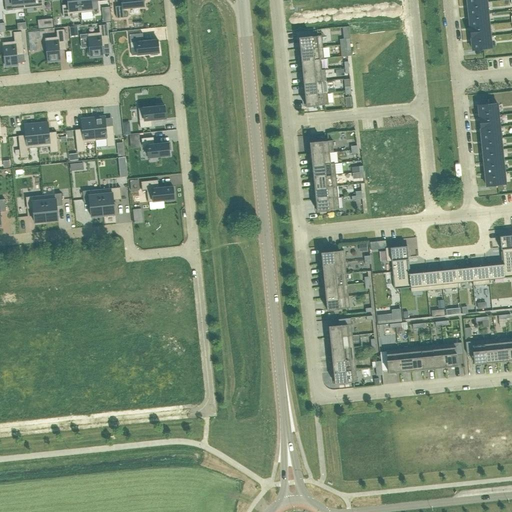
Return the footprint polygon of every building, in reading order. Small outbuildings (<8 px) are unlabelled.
[(4,0),(5,11),(24,9),(23,0),(4,0)] [(23,0),(24,9),(43,7),(42,0),(23,0)] [(67,0),(68,5),(62,5),(63,17),(70,16),(70,14),(81,13),(79,0),(67,0)] [(91,0),(79,0),(81,13),(82,21),(93,20),(92,14),(99,13),(98,2),(92,2),(91,0)] [(121,0),(122,6),(115,7),(116,19),(124,18),(123,9),(144,7),(143,0),(121,0)] [(292,0),(293,9),(295,9),(297,9),(297,8),(300,8),(300,9),(300,8),(303,8),(306,8),(309,7),(309,8),(309,7),(311,7),(312,7),(314,7),(314,3),(318,2),(318,1),(331,0),(368,0),(369,1),(370,1),(371,1),(375,0),(375,1),(375,0),(378,0),(378,1),(378,0),(379,0),(380,0),(381,0),(292,0)] [(487,2),(467,4),(469,15),(488,13),(487,2)] [(488,13),(469,15),(470,27),(489,25),(488,13)] [(89,49),(87,50),(88,56),(90,55),(90,58),(103,56),(102,46),(109,45),(107,25),(99,25),(100,33),(88,34),(89,49)] [(470,27),(471,38),(490,36),(489,25),(470,27)] [(396,29),(376,31),(377,43),(398,41),(396,29)] [(57,37),(45,38),(48,62),(60,61),(59,51),(66,50),(64,30),(56,30),(57,37)] [(28,32),(30,51),(37,50),(36,38),(40,38),(40,31),(28,32)] [(14,41),(3,43),(5,66),(18,65),(17,55),(24,54),(21,32),(13,32),(14,41)] [(115,42),(121,42),(121,37),(126,36),(126,32),(115,34),(115,42)] [(143,33),(129,35),(131,48),(137,47),(137,55),(151,54),(151,56),(158,55),(157,53),(159,53),(158,40),(143,41),(143,33)] [(321,35),(299,38),(300,49),(323,47),(321,35)] [(490,36),(471,38),(472,50),(491,48),(490,36)] [(398,41),(377,43),(378,56),(399,54),(398,41)] [(323,47),(300,49),(301,61),(320,59),(324,59),(323,47)] [(320,59),(301,61),(302,72),(321,70),(320,59)] [(400,66),(379,68),(381,81),(402,79),(400,66)] [(321,70),(302,72),(303,83),(326,81),(325,69),(321,70)] [(402,79),(381,81),(382,93),(403,91),(402,79)] [(326,81),(303,83),(305,95),(327,92),(326,81)] [(327,92),(305,95),(306,107),(329,104),(327,92)] [(497,103),(478,105),(479,117),(498,115),(497,103)] [(157,106),(138,108),(140,128),(152,127),(152,120),(166,119),(165,106),(163,106),(163,104),(156,104),(157,106)] [(479,117),(480,129),(500,127),(498,115),(479,117)] [(105,116),(93,118),(95,142),(96,142),(96,139),(106,138),(107,147),(115,146),(113,126),(106,127),(105,116)] [(82,129),(75,130),(77,153),(85,152),(84,143),(95,142),(93,118),(81,119),(82,129)] [(48,122),(36,124),(39,147),(50,146),(50,153),(58,152),(56,132),(49,133),(48,122)] [(25,135),(18,136),(20,158),(28,158),(28,149),(39,147),(36,124),(24,125),(25,135)] [(500,127),(480,129),(481,140),(501,138),(500,127)] [(153,137),(141,138),(142,146),(147,146),(148,158),(170,156),(169,150),(171,150),(171,144),(169,144),(168,143),(154,144),(153,137)] [(501,138),(481,140),(483,151),(502,149),(501,138)] [(332,140),(310,143),(311,154),(329,152),(330,153),(333,152),(332,140)] [(502,149),(483,151),(484,163),(503,161),(502,149)] [(329,152),(311,154),(312,166),(331,164),(331,163),(330,153),(329,152)] [(503,161),(484,163),(485,174),(504,172),(503,161)] [(331,164),(312,166),(313,177),(336,175),(335,163),(331,163),(331,164)] [(504,172),(485,174),(486,186),(505,184),(504,172)] [(336,175),(313,177),(314,188),(337,186),(336,175)] [(139,180),(130,181),(132,192),(140,191),(139,180)] [(158,180),(141,182),(142,190),(147,190),(148,202),(166,200),(167,202),(173,202),(172,200),(174,199),(173,186),(159,188),(158,180)] [(337,186),(314,188),(315,200),(338,197),(337,186)] [(120,187),(100,189),(103,216),(115,214),(113,200),(121,199),(120,187)] [(100,189),(82,191),(84,203),(90,202),(91,217),(103,216),(100,189)] [(61,193),(44,195),(46,221),(58,220),(57,206),(63,205),(61,193)] [(44,195),(26,197),(27,209),(33,208),(34,223),(46,221),(44,195)] [(338,197),(315,200),(317,211),(339,209),(338,197)] [(500,243),(499,243),(499,248),(501,248),(501,249),(511,248),(511,234),(506,235),(506,236),(499,236),(500,243)] [(401,246),(385,248),(386,262),(391,261),(391,260),(408,259),(408,257),(409,257),(409,252),(407,252),(407,246),(401,246)] [(511,248),(501,249),(501,250),(502,250),(503,264),(504,278),(511,277),(511,248)] [(344,250),(321,253),(322,264),(345,262),(344,250)] [(408,259),(391,260),(391,261),(394,289),(410,288),(411,287),(409,274),(407,259),(408,259)] [(345,262),(322,264),(323,276),(346,273),(345,262)] [(490,265),(487,266),(488,280),(489,279),(504,278),(503,264),(502,264),(501,263),(496,263),(497,265),(490,265)] [(475,267),(472,267),(473,281),(472,281),(473,286),(489,284),(489,279),(488,280),(487,266),(486,266),(486,264),(481,265),(481,266),(475,267)] [(459,268),(456,269),(457,283),(458,283),(472,281),(473,281),(472,267),(470,267),(470,266),(465,266),(466,268),(459,268)] [(442,270),(440,270),(442,289),(458,287),(458,283),(457,283),(456,269),(453,269),(447,270),(446,268),(441,269),(442,270)] [(426,272),(425,272),(427,291),(442,289),(440,270),(437,271),(431,271),(431,270),(426,271),(426,272)] [(411,273),(409,274),(411,287),(410,288),(411,292),(427,291),(425,272),(422,272),(416,273),(415,272),(410,272),(411,273)] [(346,273),(323,276),(324,287),(347,285),(346,273)] [(347,285),(324,287),(326,299),(348,296),(347,285)] [(348,296),(326,299),(327,310),(350,308),(348,296)] [(313,311),(323,311),(322,301),(312,302),(313,311)] [(339,325),(328,326),(330,338),(352,336),(351,318),(338,319),(338,320),(339,325)] [(352,336),(330,338),(331,349),(354,347),(352,336)] [(506,338),(495,339),(497,362),(509,360),(506,338)] [(495,339),(484,340),(486,363),(497,362),(495,339)] [(484,340),(465,342),(467,354),(473,354),(474,364),(486,363),(484,340)] [(461,342),(443,344),(446,367),(457,366),(456,355),(462,355),(463,355),(461,342)] [(443,344),(432,345),(434,368),(446,367),(443,344)] [(432,345),(421,346),(423,369),(434,368),(432,345)] [(421,346),(409,348),(412,370),(423,369),(421,346)] [(354,347),(331,349),(332,361),(355,358),(354,347)] [(409,348),(398,349),(400,372),(412,370),(409,348)] [(398,349),(386,350),(388,373),(400,372),(398,349)] [(355,358),(332,361),(333,372),(356,370),(355,358)] [(356,370),(333,372),(334,384),(357,381),(356,370)]
